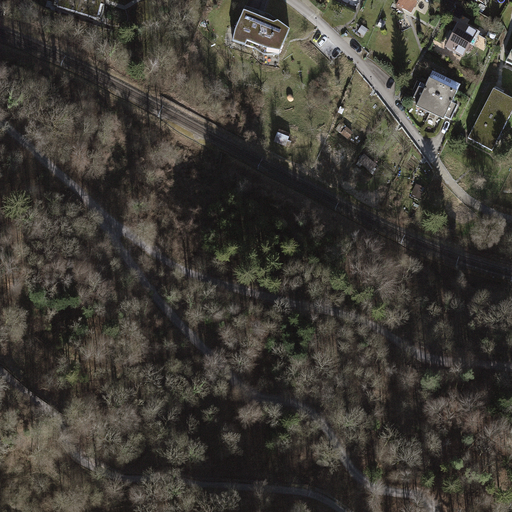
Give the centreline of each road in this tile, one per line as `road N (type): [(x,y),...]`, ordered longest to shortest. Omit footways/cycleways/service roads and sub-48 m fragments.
road 1 (track): [(108,216),(140,278),(243,390),(307,410),(333,435),(357,479),(422,497),(434,511)]
road 2 (track): [(108,216),(195,274),(345,313),(442,361),(511,367)]
road 3 (track): [(0,369),(54,412),(79,459),(113,476),(298,490),(346,511)]
road 4 (residential): [(290,0),(361,66),(436,165)]
road 5 (track): [(0,120),(108,216)]
